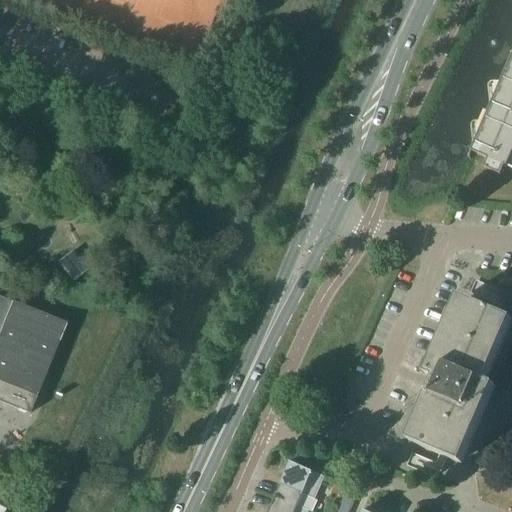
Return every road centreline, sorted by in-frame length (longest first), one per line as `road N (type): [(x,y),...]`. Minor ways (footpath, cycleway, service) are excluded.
road 1 (unclassified): [(451,239),(364,433),(263,434)]
road 2 (secondary): [(334,225),(434,0)]
road 3 (secondary): [(407,0),(307,219)]
road 4 (secondary): [(184,511),(265,342)]
road 5 (secondary): [(265,342),(334,225)]
road 6 (secondary): [(307,219),(265,342)]
